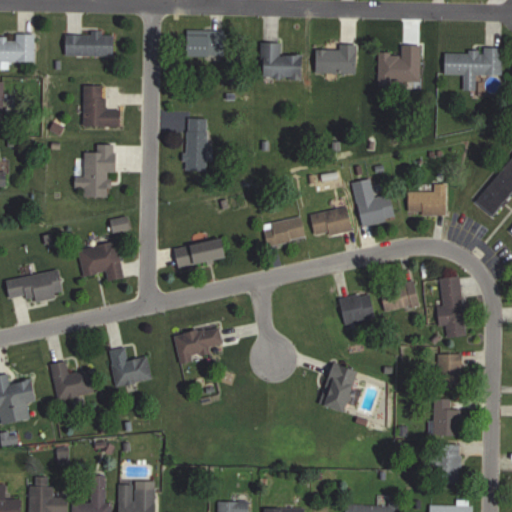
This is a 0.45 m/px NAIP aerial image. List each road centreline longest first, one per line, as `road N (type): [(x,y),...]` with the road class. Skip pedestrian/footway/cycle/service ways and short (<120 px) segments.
road 1 (residential): [(0,339),(404,249),(441,251),(462,262),(489,310),(484,511)]
road 2 (residential): [(146,11),(511,13)]
road 3 (residential): [(143,307),(146,11)]
road 4 (residential): [(146,11),(0,8)]
